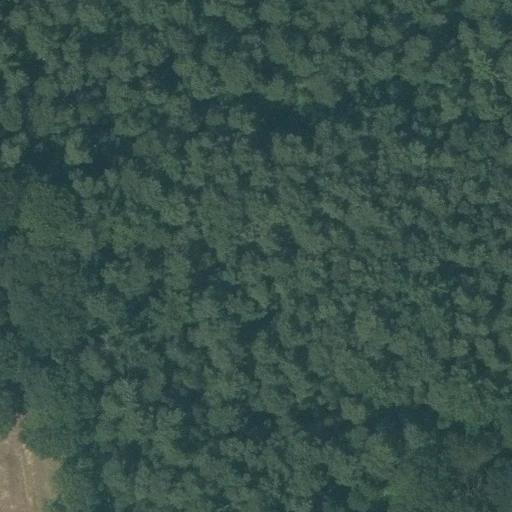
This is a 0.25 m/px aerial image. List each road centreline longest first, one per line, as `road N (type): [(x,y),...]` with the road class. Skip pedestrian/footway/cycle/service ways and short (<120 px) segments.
road 1 (track): [(32,0),(85,286),(84,373),(121,511)]
road 2 (track): [(304,511),(511,417)]
